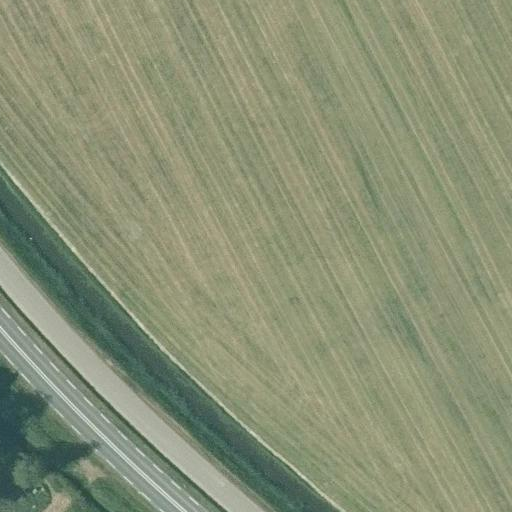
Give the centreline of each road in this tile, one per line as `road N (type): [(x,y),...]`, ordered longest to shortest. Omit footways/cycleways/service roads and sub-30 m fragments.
road 1 (unclassified): [(248,511),(95,376),(0,267)]
road 2 (primary): [(185,511),(0,327)]
